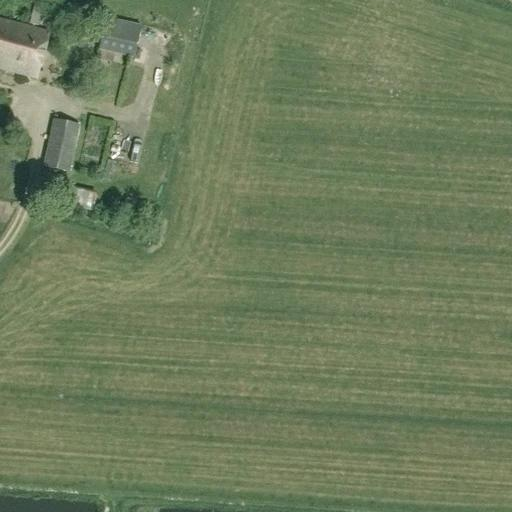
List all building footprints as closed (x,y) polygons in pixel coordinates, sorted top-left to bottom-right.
[(27,26),(44,30),(49,10),(33,5),(27,26)] [(133,58),(141,27),(106,19),(98,50),(133,58)] [(0,69),(38,79),(49,34),(0,21),(0,69)] [(53,120),(42,167),(69,173),(80,126),(53,120)] [(87,121),(83,141),(102,146),(107,126),(87,121)]
